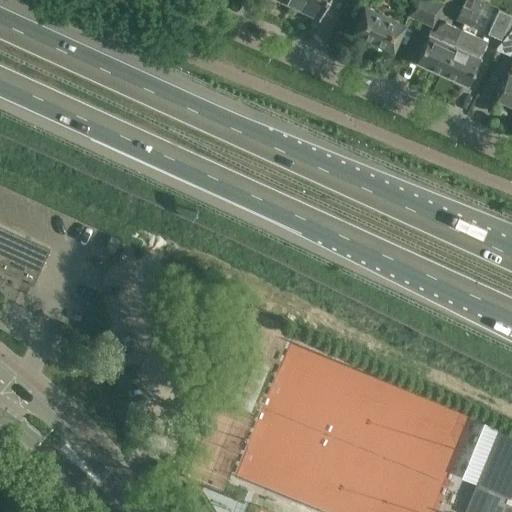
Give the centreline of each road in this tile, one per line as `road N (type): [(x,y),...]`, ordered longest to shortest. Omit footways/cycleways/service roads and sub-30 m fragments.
road 1 (motorway): [(0,78),(511,314)]
road 2 (motorway): [(511,254),(0,22)]
road 3 (residential): [(511,158),(174,0)]
road 4 (tertiary): [(100,486),(69,436),(0,379)]
road 5 (tertiary): [(0,415),(100,486)]
